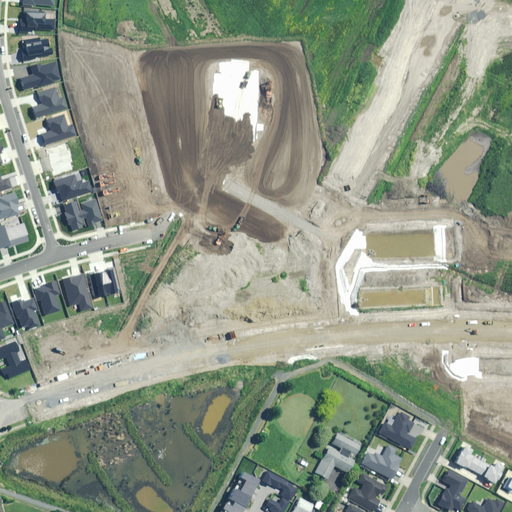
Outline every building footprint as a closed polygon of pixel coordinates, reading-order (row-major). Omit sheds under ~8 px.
[(17,20),(16,32),(30,33),(30,30),(52,30),(52,19),(42,19),(42,12),(21,12),(21,21),(17,20)] [(19,51),(20,62),(33,60),(32,58),(51,55),(50,48),(47,49),(46,39),(37,41),(37,38),(20,41),(22,51),(19,51)] [(18,79),(22,90),(35,86),(36,88),(53,83),(52,81),(59,79),(53,62),(39,66),(38,64),(29,66),(31,75),(18,79)] [(31,107),(34,119),(66,109),(62,98),(57,99),(53,88),(36,93),(39,104),(31,107)] [(62,114),(45,120),(48,132),(39,135),(43,146),(74,136),(71,125),(66,126),(62,114)] [(65,144),(45,151),(49,164),(48,164),(52,177),(73,170),(71,163),(72,163),(68,151),(67,152),(65,144)] [(73,175),(51,182),(55,193),(57,193),(60,202),(90,192),(87,182),(81,183),(80,180),(75,182),(73,175)] [(0,191),(9,189),(6,179),(0,180),(0,191)] [(16,204),(12,193),(0,196),(0,219),(6,218),(17,215),(14,205),(16,204)] [(94,199),(79,204),(81,211),(80,212),(82,219),(84,218),(87,227),(93,225),(93,223),(101,221),(94,199)] [(80,219),(82,219),(80,212),(78,213),(74,202),(62,206),(64,213),(62,214),(66,226),(68,225),(70,231),(80,228),(80,226),(81,225),(80,219)] [(0,226),(0,248),(6,247),(7,247),(26,242),(21,225),(2,231),(0,227),(0,226)] [(117,290),(117,289),(111,267),(106,268),(106,270),(99,271),(99,273),(97,273),(97,272),(96,272),(92,273),(91,272),(85,273),(91,296),(93,296),(93,298),(102,296),(101,296),(104,295),(105,295),(107,295),(112,293),(113,293),(113,292),(114,292),(114,291),(117,290)] [(91,309),(81,274),(71,276),(60,279),(67,307),(76,305),(78,312),(91,309)] [(58,294),(54,280),(41,284),(42,286),(32,289),(36,301),(38,301),(43,316),(58,311),(54,296),(58,294)] [(35,310),(31,298),(22,301),(21,300),(19,301),(18,299),(9,302),(14,319),(16,319),(19,328),(25,326),(27,330),(37,326),(32,311),(35,310)] [(0,328),(12,324),(3,301),(0,302),(0,339),(3,338),(0,330),(0,328)] [(13,341),(0,346),(0,358),(3,358),(6,366),(0,368),(0,375),(3,374),(6,379),(27,371),(23,359),(18,362),(14,353),(17,352),(13,341)] [(383,422),(377,433),(409,450),(415,439),(405,434),(405,433),(407,434),(412,423),(406,420),(408,417),(398,412),(397,415),(395,414),(389,426),(383,422)] [(353,461),(348,458),(351,454),(354,456),(359,446),(334,433),(329,443),(339,448),(337,452),(327,446),(312,473),(325,480),(332,467),(346,474),(353,461)] [(365,452),(359,464),(388,479),(390,480),(398,465),(397,465),(400,459),(399,458),(392,455),(395,450),(385,445),(380,456),(373,452),(371,456),(365,452)] [(468,451),(461,447),(458,453),(457,453),(454,459),(452,464),(460,468),(460,467),(464,469),(465,468),(473,472),(479,461),(466,455),(468,451)] [(484,481),(491,485),(494,480),(495,481),(498,475),(497,474),(500,468),(493,464),(491,468),(479,461),(473,472),(481,476),(480,478),(484,480),(484,481)] [(241,483),(252,488),(258,477),(247,471),(242,469),(239,474),(244,477),(241,483)] [(266,469),(260,480),(269,485),(270,483),(278,488),(279,486),(283,488),(279,495),(290,500),(296,488),(291,485),(292,484),(287,481),(287,480),(266,469)] [(447,490),(458,496),(466,481),(447,471),(441,481),(449,486),(447,490)] [(372,511),(378,501),(372,498),(373,496),(375,497),(377,494),(380,495),(385,487),(384,486),(360,474),(355,482),(361,485),(358,491),(352,487),(346,498),(372,511)] [(511,478),(508,477),(501,488),(511,493),(511,491),(511,478)] [(250,493),(252,488),(241,483),(239,488),(234,485),(229,495),(244,503),(250,493)] [(328,492),(323,489),(318,497),(323,500),(328,492)] [(458,496),(444,489),(441,495),(441,494),(436,504),(449,511),(452,507),(458,511),(464,499),(458,496)] [(241,510),(244,503),(229,495),(226,501),(224,500),(222,505),(227,508),(234,511),(237,511),(239,509),(241,510)] [(308,511),(313,503),(300,497),(292,511),(308,511)] [(282,511),(288,502),(280,498),(277,504),(267,499),(263,506),(267,508),(266,510),(269,511),(268,511),(282,511)] [(322,501),(316,499),(313,507),(318,510),(322,501)] [(468,511),(498,511),(503,503),(495,499),(493,503),(486,499),(481,508),(470,502),(466,510),(468,511)]
